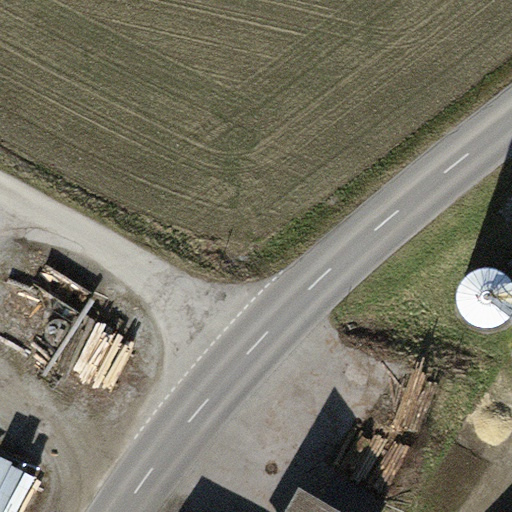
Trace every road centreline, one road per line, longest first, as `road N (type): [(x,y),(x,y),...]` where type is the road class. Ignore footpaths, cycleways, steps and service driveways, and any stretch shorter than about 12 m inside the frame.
road 1 (residential): [(0,194),(10,190),(139,265),(281,320)]
road 2 (tertiary): [(511,131),(281,320)]
road 3 (tertiary): [(281,320),(190,418),(121,511)]
